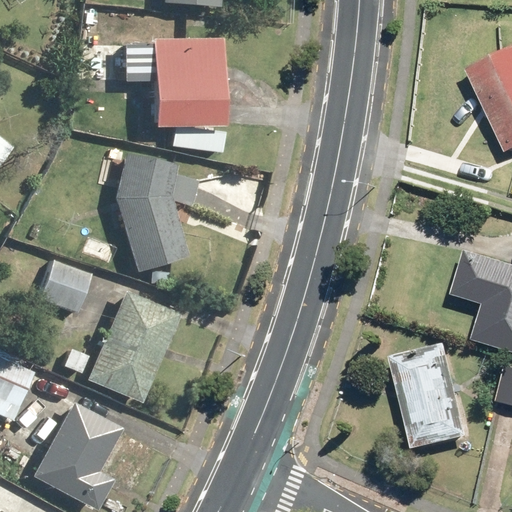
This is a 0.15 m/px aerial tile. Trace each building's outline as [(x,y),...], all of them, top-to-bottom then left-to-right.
[(141,11),(90,9),(89,39),(140,41),(141,11)] [(224,31),(151,34),(155,123),(228,120),(224,31)] [(511,50),(462,75),(502,159),(511,153),(511,50)] [(0,135),(0,162),(13,144),(0,135)] [(113,198),(136,270),(190,255),(172,194),(170,194),(177,160),(124,149),(113,198)] [(511,357),(511,269),(460,255),(446,303),(479,312),(469,345),(511,357)] [(88,269),(50,256),(34,300),(72,314),(88,269)] [(178,308),(124,286),(87,377),(142,399),(178,308)] [(440,347),(385,362),(410,453),(465,438),(440,347)] [(80,356),(63,350),(54,374),(72,380),(80,356)] [(511,368),(503,366),(493,407),(511,411),(511,368)] [(0,388),(0,421),(7,425),(19,397),(0,388)] [(114,476),(99,468),(122,424),(73,397),(32,473),(65,492),(96,508),(114,476)] [(29,452),(0,436),(0,460),(18,471),(29,452)]
